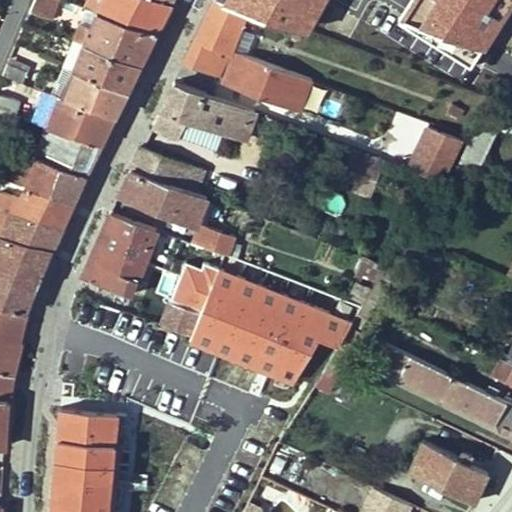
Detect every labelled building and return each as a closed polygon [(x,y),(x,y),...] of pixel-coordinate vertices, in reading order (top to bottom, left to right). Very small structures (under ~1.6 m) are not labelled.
[(33,0),(29,10),(51,18),(59,0),(33,0)] [(102,0),(102,1),(99,0),(92,0),(89,8),(98,11),(156,31),(170,2),(164,0),(102,0)] [(259,24),(264,14),(217,0),(214,0),(184,61),(220,75),(232,49),(244,19),(259,24)] [(271,0),(217,0),(264,14),(266,15),(271,0)] [(98,11),(89,8),(81,22),(90,26),(98,11)] [(98,11),(90,26),(81,22),(72,37),(84,42),(140,62),(156,31),(98,11)] [(84,42),(72,37),(64,64),(73,67),(84,42)] [(140,62),(84,42),(73,67),(127,89),(140,62)] [(234,50),(222,81),(289,107),(300,74),(234,50)] [(7,63),(2,75),(23,82),(27,72),(7,63)] [(73,67),(64,64),(52,93),(60,96),(73,67)] [(127,89),(73,67),(60,96),(114,115),(127,89)] [(312,78),(300,74),(289,107),(299,110),(312,78)] [(500,105),(510,81),(499,76),(489,97),(488,98),(500,105)] [(246,137),(256,110),(176,80),(154,124),(181,135),(182,132),(188,116),(219,127),(246,137)] [(48,126),(101,143),(114,115),(60,96),(52,93),(45,90),(43,97),(57,102),(48,126)] [(0,93),(0,111),(9,114),(15,116),(21,96),(0,93)] [(57,102),(43,97),(33,122),(48,126),(57,102)] [(451,103),(447,111),(459,119),(464,112),(451,103)] [(0,111),(0,125),(4,127),(9,114),(0,111)] [(447,111),(445,115),(455,123),(459,119),(447,111)] [(188,116),(182,132),(213,144),(219,127),(188,116)] [(480,121),(461,159),(477,168),(497,130),(480,121)] [(462,139),(428,125),(408,167),(442,180),(462,139)] [(101,143),(48,126),(39,150),(27,147),(26,153),(22,151),(12,181),(27,185),(72,201),(101,143)] [(12,131),(4,127),(0,135),(0,143),(7,146),(12,131)] [(132,167),(194,191),(202,167),(143,145),(132,167)] [(345,179),(371,190),(385,156),(359,145),(345,179)] [(208,196),(194,191),(132,167),(120,192),(197,223),(208,196)] [(72,201),(27,185),(19,198),(0,191),(0,192),(0,206),(8,209),(62,223),(72,201)] [(0,234),(1,234),(0,236),(0,304),(27,311),(54,244),(59,237),(60,230),(62,224),(62,223),(8,209),(0,206),(0,234)] [(145,261),(157,228),(111,211),(97,244),(145,261)] [(216,249),(229,254),(235,235),(207,225),(201,240),(195,237),(194,242),(216,249)] [(372,288),(368,296),(380,301),(397,266),(404,270),(418,241),(402,233),(384,266),(377,279),(372,288)] [(170,270),(204,283),(216,249),(194,242),(182,238),(170,270)] [(132,294),(145,261),(97,244),(83,277),(132,294)] [(364,257),(358,271),(377,279),(384,266),(364,257)] [(360,282),(352,296),(365,302),(368,296),(372,288),(360,282)] [(360,329),(380,301),(368,296),(365,302),(362,306),(350,324),(360,329)] [(200,312),(171,301),(163,323),(193,334),(200,312)] [(120,309),(101,303),(95,322),(113,328),(120,309)] [(27,311),(0,304),(0,334),(20,339),(27,311)] [(339,344),(327,366),(339,371),(353,345),(364,350),(370,339),(372,335),(360,329),(350,324),(339,344)] [(0,396),(8,397),(20,339),(0,334),(0,396)] [(388,342),(372,335),(370,339),(386,347),(388,342)] [(388,369),(496,422),(507,400),(388,342),(386,347),(380,358),(389,362),(388,369)] [(511,349),(504,346),(499,355),(501,356),(511,361),(511,349)] [(511,361),(501,356),(493,372),(511,380),(511,361)] [(389,362),(380,358),(381,372),(498,430),(502,423),(500,422),(496,422),(388,369),(389,362)] [(511,423),(511,402),(507,400),(500,422),(502,423),(511,426),(511,423)] [(408,470),(473,501),(489,470),(469,460),(459,456),(424,438),(408,470)] [(463,448),(459,456),(469,460),(472,453),(463,448)]
